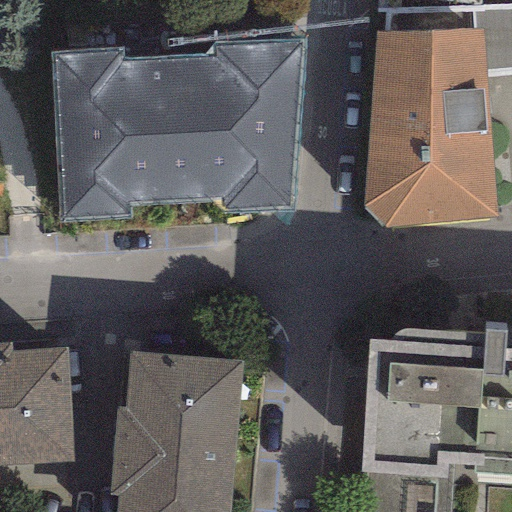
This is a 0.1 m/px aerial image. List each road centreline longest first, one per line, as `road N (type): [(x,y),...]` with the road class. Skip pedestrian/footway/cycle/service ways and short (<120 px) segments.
road 1 (residential): [(0,267),(317,255)]
road 2 (residential): [(317,255),(303,511)]
road 3 (residential): [(338,0),(317,255)]
road 4 (residential): [(317,255),(511,243)]
